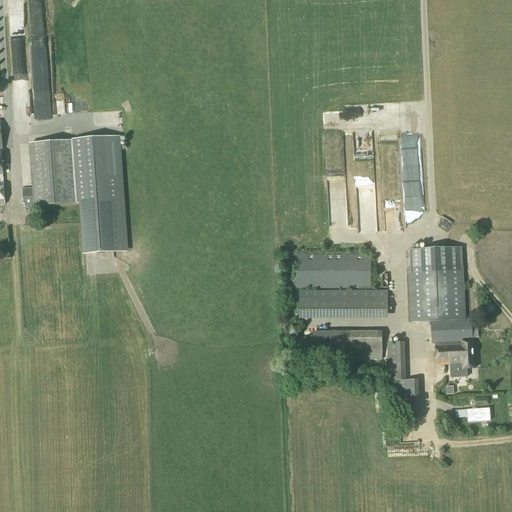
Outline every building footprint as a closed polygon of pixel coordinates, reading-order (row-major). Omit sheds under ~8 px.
[(32,122),(28,34),(14,34),(15,57),(17,57),(19,123),(32,122)] [(404,134),(414,134),(414,105),(403,105),(404,134)] [(128,252),(119,138),(78,141),(31,144),(34,189),(23,189),(24,208),(35,207),(35,208),(79,205),(83,256),(128,252)] [(390,161),(390,168),(402,168),(401,139),(383,139),(384,161),(390,161)] [(374,193),(379,193),(379,186),(359,187),(360,195),(366,195),(366,209),(375,209),(374,193)] [(373,219),(364,219),(363,239),(373,239),(373,219)] [(431,322),(464,320),(461,267),(460,267),(459,248),(409,251),(410,269),(408,270),(411,322),(412,322),(431,322)] [(296,288),(370,288),(370,256),(296,256),(296,288)] [(300,312),(387,312),(387,292),(299,292),(300,312)] [(299,323),(288,320),(282,340),(294,343),(295,341),(297,342),(302,323),(300,322),(299,323)] [(450,366),(450,369),(450,378),(467,377),(467,369),(474,369),(473,341),(472,320),(464,320),(431,322),(432,345),(434,345),(435,366),(450,366)] [(382,332),(362,332),(363,361),(383,361),(382,332)] [(405,362),(404,343),(386,344),(387,363),(405,362)] [(453,387),(445,387),(446,396),(454,395),(453,387)] [(476,400),(474,400),(474,407),(489,405),(488,398),(476,399),(476,400)] [(489,409),(467,411),(468,423),(490,422),(489,409)]
